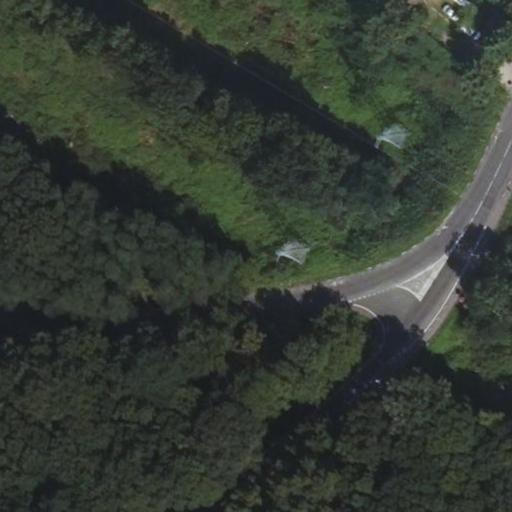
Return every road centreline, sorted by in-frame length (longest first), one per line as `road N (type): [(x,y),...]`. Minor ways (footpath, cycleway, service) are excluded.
road 1 (secondary): [(368,283),(274,308),(143,323),(79,323),(0,305)]
road 2 (secondary): [(223,511),(330,430),(408,345)]
road 3 (secondary): [(408,345),(436,315),(507,161)]
road 4 (secondary): [(507,161),(442,247),(368,283)]
